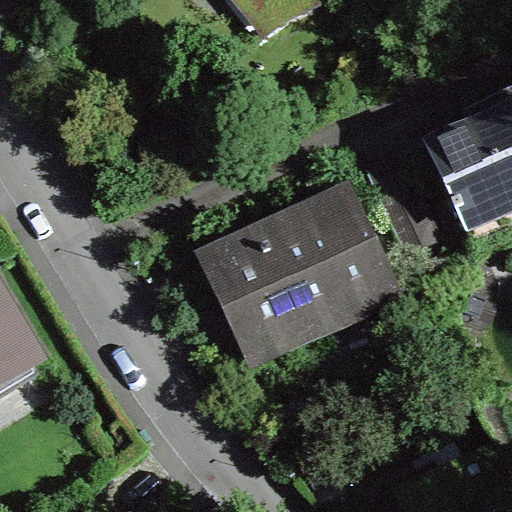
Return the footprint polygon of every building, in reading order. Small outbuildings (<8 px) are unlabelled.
[(318,6),(314,0),(265,0),(283,22),(318,6)] [(511,95),(468,116),(477,134),(432,155),(431,156),(442,180),(456,209),(451,211),(456,220),(460,219),(473,246),(511,227),(511,95)] [(401,161),(369,176),(407,255),(438,240),(401,161)] [(353,209),(320,225),(313,210),(310,211),(311,213),(206,262),(220,291),(245,345),(338,302),(346,320),(390,299),(391,301),(395,299),(353,209)] [(33,355),(0,299),(0,397),(36,376),(26,359),(33,355)] [(511,511),(511,478),(497,447),(398,494),(406,511),(511,511)]
